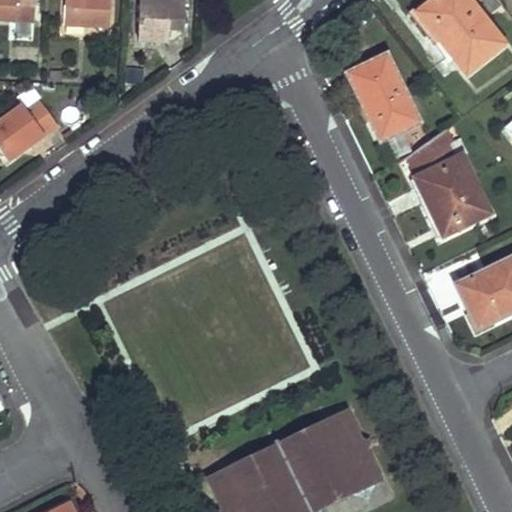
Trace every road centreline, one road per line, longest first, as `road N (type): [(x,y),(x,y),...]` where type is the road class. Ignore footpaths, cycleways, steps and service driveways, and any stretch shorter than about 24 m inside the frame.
road 1 (residential): [(447,388),(268,38)]
road 2 (residential): [(0,232),(268,38)]
road 3 (residential): [(74,428),(0,296)]
road 4 (residential): [(504,511),(447,388)]
